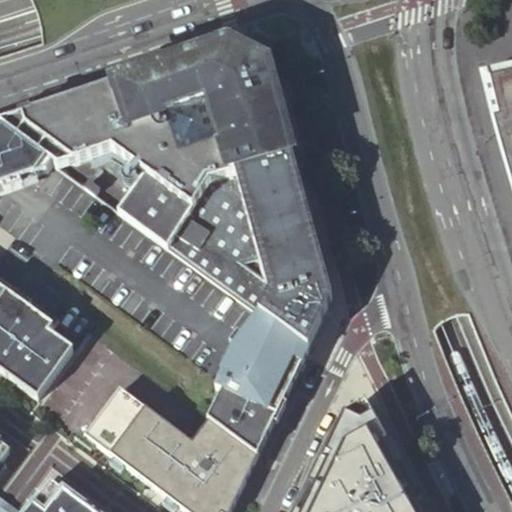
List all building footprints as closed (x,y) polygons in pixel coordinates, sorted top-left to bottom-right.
[(117,215),(151,239),(167,251),(208,185),(238,178),(290,164),(283,139),(289,138),(275,89),(265,76),(226,54),(208,56),(143,79),(20,121),(25,131),(73,166),(110,154),(145,177),(117,215)] [(496,82),(511,78),(509,72),(502,75),(494,80),(496,82)] [(488,84),(499,123),(493,125),(502,159),(511,191),(511,78),(496,82),(490,84),(488,84)] [(73,166),(25,131),(16,143),(57,172),(73,166)] [(0,138),(0,192),(57,172),(16,143),(6,137),(0,138)] [(296,162),(289,138),(283,139),(290,164),(296,162)] [(270,296),(260,318),(309,354),(322,327),(319,326),(323,317),(326,318),(328,314),(320,310),(324,302),(334,303),(323,259),(299,171),(296,171),(294,165),(296,164),(296,162),(290,164),(238,178),(270,296)] [(208,185),(167,251),(259,318),(260,318),(270,296),(238,178),(208,185)] [(89,185),(85,190),(96,197),(99,191),(89,185)] [(0,376),(38,403),(59,375),(73,355),(49,337),(59,323),(0,280),(0,376)] [(320,310),(328,314),(334,303),(324,302),(320,310)] [(251,457),(258,461),(266,444),(281,413),(309,354),(260,318),(259,318),(236,350),(235,351),(217,391),(224,395),(208,424),(209,425),(214,429),(251,457)] [(192,447),(120,393),(88,436),(85,440),(95,447),(167,501),(179,511),(181,511),(232,511),(245,488),(258,461),(251,457),(214,429),(209,425),(192,447)] [(420,511),(413,498),(367,396),(343,408),(295,511),(420,511)] [(0,468),(10,455),(0,447),(0,468)] [(85,511),(52,487),(32,511),(85,511)]
